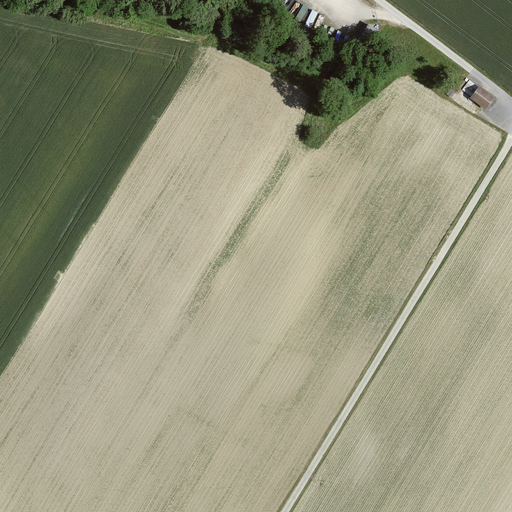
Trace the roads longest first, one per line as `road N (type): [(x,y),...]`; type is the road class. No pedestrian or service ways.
road 1 (track): [(283,511),(511,137)]
road 2 (track): [(379,0),(511,105)]
